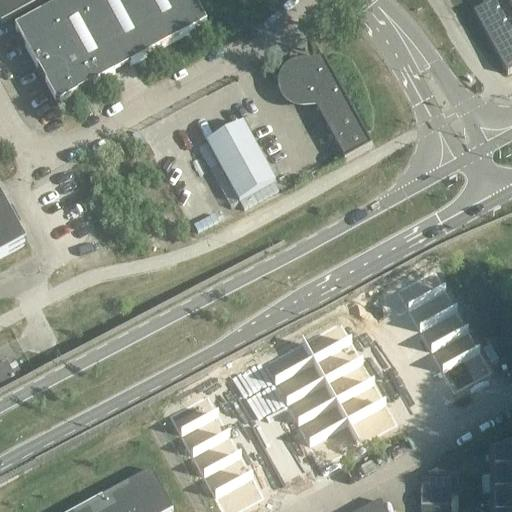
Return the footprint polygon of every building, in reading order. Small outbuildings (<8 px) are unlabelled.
[(0,0),(0,24),(44,0),(0,0)] [(205,27),(190,0),(71,0),(15,31),(56,108),(205,27)] [(511,0),(478,0),(483,8),(472,14),(506,76),(511,72),(511,0)] [(316,105),(316,111),(344,162),(343,163),(343,164),(371,149),(323,60),(321,61),(325,67),(300,69),(296,69),(294,70),(292,71),(290,73),(287,75),(286,77),(285,78),(283,81),(282,85),(282,87),(282,89),(283,92),(284,94),(284,96),(286,99),(288,101),(290,103),(292,104),(295,105),(298,106),(300,106),(302,106),(316,105)] [(251,122),(215,142),(248,202),(283,182),(251,122)] [(0,199),(0,259),(25,245),(0,199)] [(400,317),(446,292),(434,271),(389,296),(400,317)] [(411,338),(457,313),(446,292),(400,317),(411,338)] [(423,358),(468,333),(457,313),(411,338),(423,358)] [(312,365),(358,340),(347,320),(301,345),(312,365)] [(434,379),(480,354),(468,333),(423,358),(434,379)] [(324,386),(369,361),(358,340),(312,365),(324,386)] [(267,390),(312,365),(301,345),(255,370),(267,390)] [(446,400),(491,375),(480,354),(434,379),(446,400)] [(7,366),(4,361),(0,363),(0,394),(18,384),(12,374),(20,370),(15,361),(7,366)] [(335,407),(381,382),(369,361),(324,386),(335,407)] [(278,411),(324,386),(312,365),(267,390),(278,411)] [(347,427),(392,402),(381,382),(335,407),(347,427)] [(290,432),(335,407),(324,386),(278,411),(290,432)] [(179,439),(225,414),(213,393),(168,418),(179,439)] [(358,448),(403,423),(392,402),(347,427),(358,448)] [(301,452),(347,427),(335,407),(290,432),(301,452)] [(191,459),(236,434),(225,414),(179,439),(191,459)] [(312,473),(358,448),(347,427),(301,452),(312,473)] [(202,480),(248,455),(236,434),(191,459),(202,480)] [(511,452),(489,453),(489,476),(511,476),(511,452)] [(213,501),(259,476),(248,455),(202,480),(213,501)] [(450,492),(450,465),(420,481),(420,492),(450,492)] [(169,511),(150,476),(84,511),(169,511)] [(219,511),(241,511),(270,496),(259,476),(213,501),(219,511)] [(511,476),(489,476),(489,499),(511,499),(511,476)] [(450,508),(450,492),(420,492),(420,508),(450,508)] [(511,511),(511,499),(489,499),(489,511),(511,511)] [(383,511),(379,503),(363,511),(383,511)]
